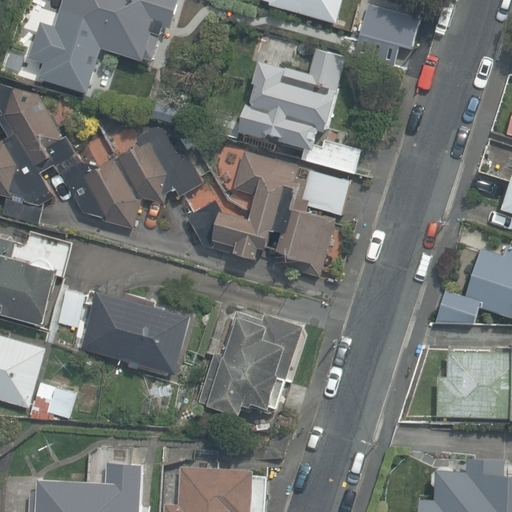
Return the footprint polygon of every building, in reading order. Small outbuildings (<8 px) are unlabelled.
[(105,48),(146,61),(147,58),(155,60),(165,26),(174,28),(182,0),(68,0),(60,26),(47,22),(36,59),(48,63),(43,77),(92,92),(105,48)] [(264,0),(339,22),(345,0),(264,0)] [(379,34),(417,44),(424,18),(386,8),(379,34)] [(287,149),(305,154),(304,158),(358,172),(363,150),(326,140),(325,145),(319,144),(323,129),(331,131),(342,89),(340,88),(348,55),(318,47),(311,73),(263,60),(257,83),(260,84),(254,104),(250,103),(242,131),(270,138),(272,132),(283,135),(282,139),(289,141),(287,149)] [(0,66),(0,74),(23,82),(30,56),(5,49),(0,66)] [(106,219),(136,227),(145,197),(167,203),(170,191),(179,187),(184,195),(207,181),(192,156),(183,161),(165,125),(140,138),(142,143),(136,146),(137,148),(120,157),(120,158),(102,167),(83,160),(69,136),(67,138),(42,95),(1,84),(0,89),(0,102),(6,113),(1,116),(12,137),(0,143),(0,193),(9,197),(4,214),(40,225),(47,203),(57,196),(43,172),(57,164),(62,173),(64,172),(87,211),(105,216),(106,219)] [(215,131),(238,136),(241,123),(218,117),(215,131)] [(296,267),(322,274),(338,218),(308,210),(310,204),(344,214),(354,181),(247,150),(236,187),(260,194),(253,218),(224,210),(219,199),(190,216),(207,244),(233,251),(235,243),(240,245),(238,250),(260,256),(262,246),(270,248),(276,227),(286,230),(280,251),(299,256),(296,267)] [(0,312),(48,324),(61,269),(16,258),(20,239),(0,234),(0,312)] [(439,321),(477,323),(482,307),(511,316),(511,244),(510,243),(507,254),(484,247),(468,296),(449,290),(439,321)] [(59,322),(80,328),(88,294),(68,289),(59,322)] [(143,363),(179,373),(195,315),(100,290),(85,348),(134,361),(133,365),(141,367),(143,363)] [(212,404),(268,422),(300,324),(243,306),(234,333),(229,331),(213,380),(219,382),(212,404)] [(0,396),(32,406),(49,347),(0,333),(0,396)] [(511,351),(450,350),(449,376),(440,376),(440,415),(511,416),(511,351)] [(34,418),(71,420),(80,391),(44,381),(34,418)] [(249,431),(249,457),(285,456),(293,432),(249,431)] [(423,497),(421,511),(511,511),(511,471),(509,472),(510,457),(470,455),(470,470),(456,469),(452,464),(444,464),(435,472),(434,481),(438,485),(437,498),(423,497)] [(143,511),(146,463),(109,461),(108,482),(40,478),(40,492),(33,491),(31,511),(143,511)] [(166,511),(266,511),(269,470),(183,466),(181,504),(167,503),(166,511)]
